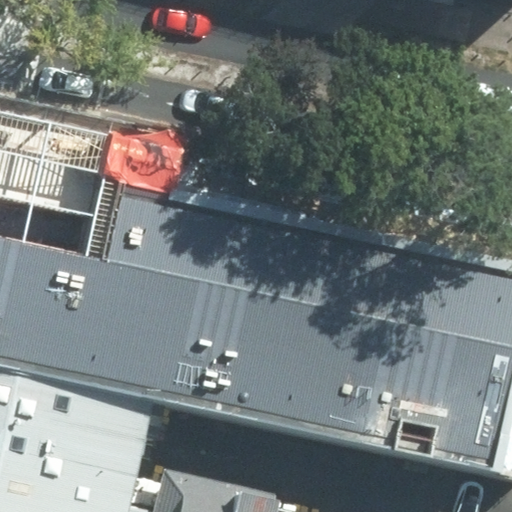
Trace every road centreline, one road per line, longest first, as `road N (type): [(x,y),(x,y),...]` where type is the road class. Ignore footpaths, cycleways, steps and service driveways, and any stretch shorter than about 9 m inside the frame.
road 1 (tertiary): [(511,176),(0,56)]
road 2 (tertiary): [(71,0),(511,93)]
